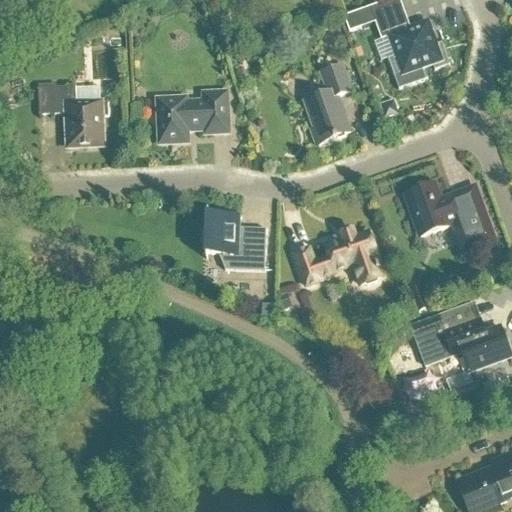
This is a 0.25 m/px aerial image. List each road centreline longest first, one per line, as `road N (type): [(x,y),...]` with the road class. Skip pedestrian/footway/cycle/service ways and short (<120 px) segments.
road 1 (residential): [(359,511),(350,422),(307,364),(150,278),(53,248),(0,219)]
road 2 (residential): [(0,204),(109,185),(300,187),(476,126)]
road 3 (residential): [(476,126),(488,25),(475,0)]
